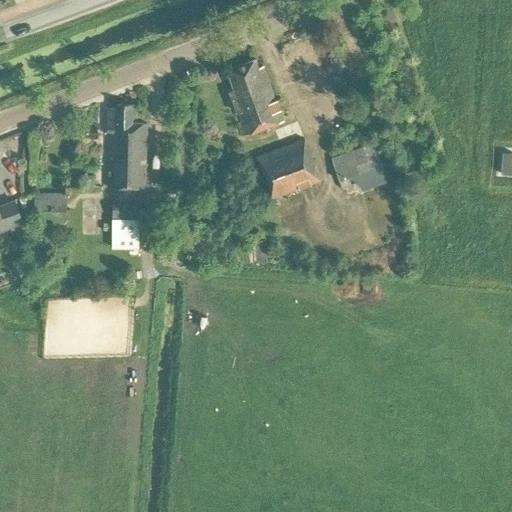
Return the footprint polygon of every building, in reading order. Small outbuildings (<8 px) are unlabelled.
[(245,135),(270,125),(283,121),(263,66),(257,68),(254,59),(227,69),(235,89),(229,91),(245,135)] [(108,128),(108,186),(144,187),(146,122),(131,122),(132,104),(116,104),(116,108),(107,108),(106,128),(108,128)] [(85,136),(96,137),(96,126),(86,126),(85,136)] [(304,138),(255,156),(271,198),(319,180),(304,138)] [(331,157),(340,180),(381,165),(373,141),(331,157)] [(511,173),(511,152),(502,152),(500,173),(511,173)] [(66,215),(66,194),(34,193),(33,231),(66,232),(66,215)] [(0,204),(0,229),(22,221),(14,200),(0,204)] [(112,203),(112,218),(112,230),(112,242),(138,242),(139,203),(112,203)] [(103,221),(103,230),(112,230),(112,222),(103,221)]
